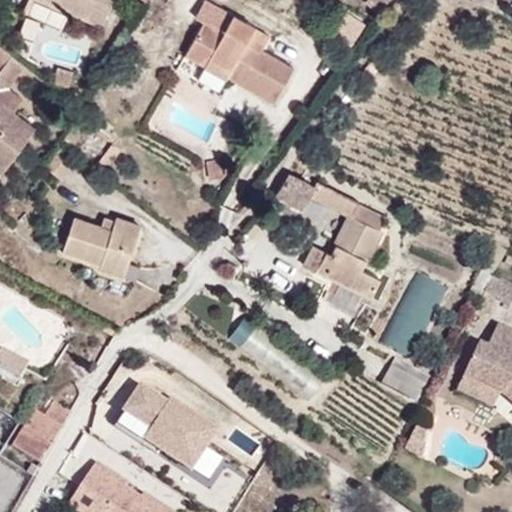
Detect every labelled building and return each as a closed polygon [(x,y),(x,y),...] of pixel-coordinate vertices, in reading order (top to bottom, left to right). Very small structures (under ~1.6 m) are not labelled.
[(111,0),(41,0),(91,31),(111,0)] [(267,0),(281,10),(288,0),(267,0)] [(28,1),(22,14),(58,31),(65,17),(28,1)] [(288,67),(256,49),(240,41),(249,25),(226,12),(219,27),(200,18),(185,47),(230,71),(226,80),(268,103),(288,67)] [(24,18),(15,35),(29,42),(38,25),(24,18)] [(256,49),(264,34),(249,25),(240,41),(256,49)] [(230,71),(185,47),(175,66),(221,90),(226,80),(230,71)] [(428,63),(419,60),(415,71),(423,74),(428,63)] [(62,93),(70,78),(53,68),(45,84),(62,93)] [(0,153),(19,128),(0,114),(0,153)] [(53,184),(69,164),(43,141),(27,162),(53,184)] [(201,162),(204,179),(216,177),(213,159),(201,162)] [(300,193),(303,188),(279,173),(266,192),(291,207),(300,193)] [(353,197),(310,176),(303,188),(300,193),(345,215),(353,197)] [(345,215),(373,228),(382,211),(353,197),(345,215)] [(358,260),(373,228),(345,215),(327,252),(321,249),(311,269),(368,293),(379,269),(358,260)] [(92,233),(97,222),(82,217),(77,228),(92,233)] [(101,282),(122,227),(98,219),(97,222),(92,233),(77,228),(51,219),(40,249),(77,263),(74,271),(101,282)] [(499,303),(510,284),(485,269),(474,288),(499,303)] [(446,288),(417,273),(381,342),(411,357),(446,288)] [(80,297),(82,279),(63,277),(61,296),(80,297)] [(472,316),(484,294),(474,288),(461,311),(472,316)] [(511,361),(511,360),(511,332),(486,320),(476,342),(470,339),(453,370),(489,388),(511,407),(511,361)] [(0,348),(0,370),(20,379),(29,360),(0,348)] [(427,371),(387,351),(381,362),(420,383),(427,371)] [(480,404),(489,388),(453,370),(445,385),(480,404)] [(141,387),(115,426),(155,453),(158,450),(191,471),(218,431),(184,409),(182,413),(167,404),(141,387)] [(40,405),(57,415),(66,400),(49,390),(40,405)] [(35,452),(57,415),(40,405),(29,399),(7,436),(35,452)] [(170,399),(167,404),(182,413),(184,409),(170,399)] [(409,431),(404,456),(420,459),(425,434),(409,431)] [(163,511),(137,495),(134,499),(118,489),(121,485),(90,464),(62,507),(69,511),(163,511)]
